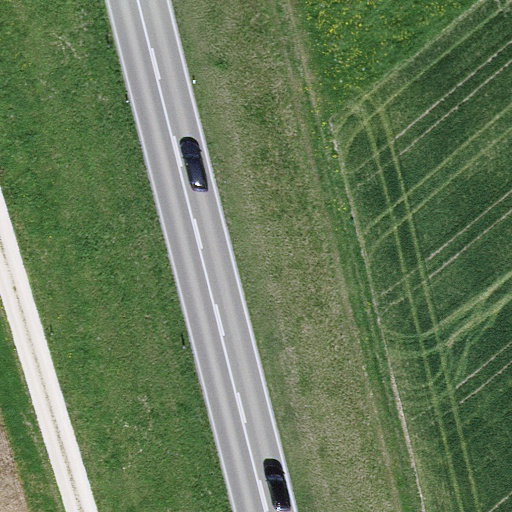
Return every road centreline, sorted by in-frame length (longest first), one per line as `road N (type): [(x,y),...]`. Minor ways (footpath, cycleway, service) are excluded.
road 1 (secondary): [(140,0),(267,511)]
road 2 (track): [(0,235),(84,511)]
